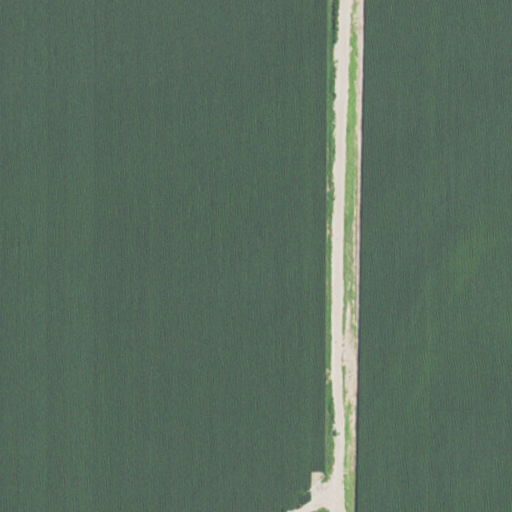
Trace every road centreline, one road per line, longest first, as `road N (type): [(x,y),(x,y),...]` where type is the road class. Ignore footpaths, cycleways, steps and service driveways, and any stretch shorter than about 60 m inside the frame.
road 1 (residential): [(188,511),(252,454),(300,395),(329,339),(333,0)]
road 2 (residential): [(0,86),(332,84)]
road 3 (track): [(329,339),(332,511)]
